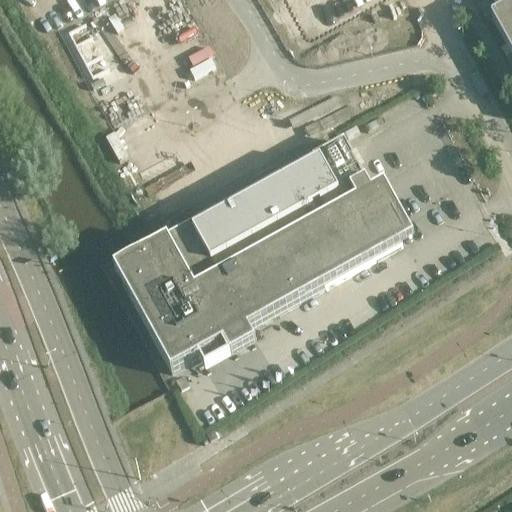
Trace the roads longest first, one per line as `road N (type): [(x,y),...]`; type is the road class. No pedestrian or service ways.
road 1 (unclassified): [(511,159),(449,59),(296,82),(242,0)]
road 2 (secondary): [(124,511),(0,207)]
road 3 (tertiary): [(511,354),(244,511)]
road 4 (secondary): [(0,315),(67,511)]
road 5 (tertiary): [(335,511),(511,409)]
